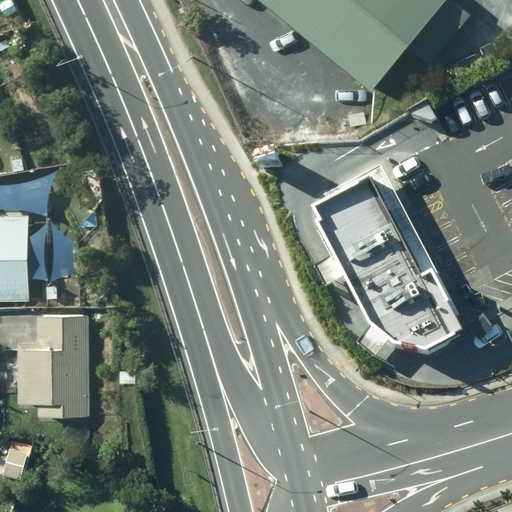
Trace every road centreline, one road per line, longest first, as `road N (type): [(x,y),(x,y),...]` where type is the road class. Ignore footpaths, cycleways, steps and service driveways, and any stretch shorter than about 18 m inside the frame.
road 1 (primary): [(227,230),(307,354),(357,404),(391,419),(488,437)]
road 2 (primary): [(174,274),(141,156),(78,0)]
road 3 (primary): [(126,0),(227,230)]
road 4 (primary): [(227,230),(295,471)]
road 5 (primary): [(239,511),(174,274)]
road 6 (primary): [(295,471),(233,396),(174,274)]
road 7 (residential): [(295,471),(488,437)]
